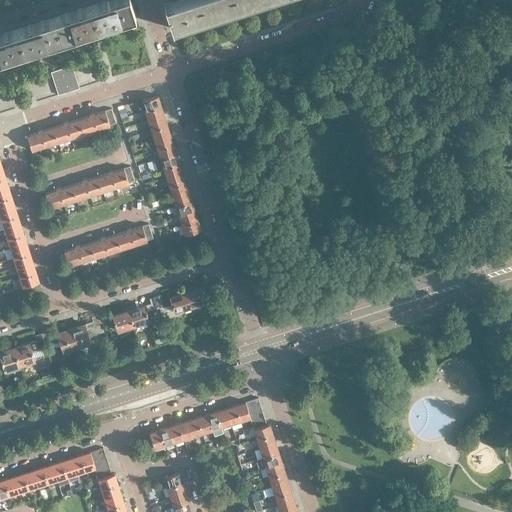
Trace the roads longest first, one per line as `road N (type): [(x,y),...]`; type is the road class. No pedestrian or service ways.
road 1 (tertiary): [(0,434),(261,351)]
road 2 (tertiary): [(261,351),(511,269)]
road 3 (residential): [(171,73),(369,5)]
road 4 (residential): [(228,255),(171,73)]
road 5 (residential): [(4,126),(171,73)]
road 6 (residential): [(61,306),(228,255)]
road 7 (residential): [(114,430),(269,379)]
road 8 (residential): [(314,511),(269,379)]
road 9 (unknown): [(105,94),(143,214)]
